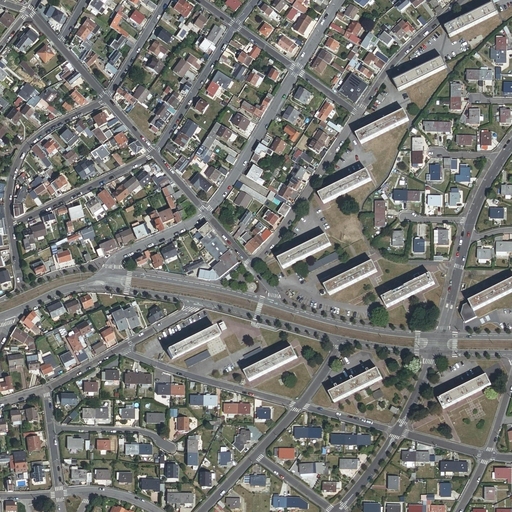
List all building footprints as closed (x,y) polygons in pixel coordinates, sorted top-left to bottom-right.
[(102,3),(97,0),(93,0),(89,6),(99,13),(105,5),(102,3)] [(155,11),(158,7),(153,3),(149,0),(148,0),(144,0),(144,2),(155,11)] [(181,0),(174,10),(186,18),(193,9),(181,0)] [(242,5),(236,0),(230,0),(227,5),(236,12),(242,5)] [(288,4),(282,0),(278,0),(273,8),(280,13),(288,4)] [(299,0),(296,5),(294,9),(300,12),(303,14),(306,9),(302,6),(306,0),(299,0)] [(372,0),(357,0),(355,2),(364,9),(369,4),(372,0)] [(408,2),(407,1),(406,0),(405,0),(401,4),(397,7),(399,9),(401,11),(409,3),(408,2)] [(413,6),(415,9),(426,0),(425,0),(413,0),(410,2),(413,6)] [(409,3),(401,11),(403,13),(413,6),(410,2),(409,1),(408,2),(409,3)] [(274,12),(261,2),(259,5),(264,9),(262,12),(270,18),(271,16),(274,12)] [(102,16),(108,7),(105,5),(99,13),(102,16)] [(353,5),(346,16),(354,21),(358,15),(361,10),(353,5)] [(492,5),(444,29),(449,38),(497,14),(492,5)] [(51,19),(56,11),(51,7),(46,16),(51,19)] [(292,23),(300,12),(294,9),(291,13),(288,16),(286,19),(292,23)] [(56,11),(51,19),(59,24),(64,15),(56,11)] [(129,18),(120,11),(118,14),(127,21),(129,18)] [(136,12),(131,19),(140,25),(145,18),(136,12)] [(201,17),(202,16),(197,12),(192,19),(196,22),(194,26),(202,31),(209,22),(205,19),(201,17)] [(173,18),(166,13),(163,17),(170,22),(173,18)] [(0,21),(9,29),(15,21),(6,14),(0,21)] [(304,36),(313,20),(305,15),(298,27),(297,26),(296,28),(297,29),(295,31),(304,36)] [(117,16),(110,27),(115,31),(117,26),(121,18),(119,17),(117,16)] [(427,24),(422,18),(418,21),(423,27),(427,24)] [(89,20),(83,27),(91,33),(92,33),(97,26),(95,25),(89,20)] [(358,39),(365,28),(356,22),(355,22),(353,26),(351,29),(350,29),(348,32),(358,39)] [(416,31),(409,23),(407,25),(402,29),(407,34),(411,31),(413,34),(416,31)] [(91,33),(83,27),(78,24),(76,27),(80,30),(76,36),(84,42),(91,33)] [(95,35),(101,28),(96,24),(95,25),(97,26),(92,33),(95,35)] [(266,25),(261,33),(268,38),(274,30),(266,25)] [(388,28),(386,26),(383,31),(384,32),(386,34),(384,37),(380,41),(388,47),(394,40),(389,36),(392,32),(391,31),(388,28)] [(399,26),(392,32),(400,40),(407,34),(402,29),(399,26)] [(178,38),(185,28),(184,27),(182,30),(177,37),(178,38)] [(223,32),(216,27),(207,42),(209,44),(210,42),(209,41),(214,33),(220,37),(223,32)] [(184,42),(190,31),(185,28),(178,38),(184,42)] [(137,41),(122,30),(121,31),(119,34),(123,36),(127,39),(129,41),(134,45),(137,41)] [(32,43),(34,41),(35,42),(38,38),(29,31),(25,36),(24,35),(21,40),(22,41),(18,46),(24,51),(31,42),(32,43)] [(357,44),(360,40),(358,39),(348,32),(346,36),(345,37),(357,44)] [(220,37),(214,33),(209,41),(210,42),(215,45),(220,37)] [(375,36),(370,33),(365,41),(370,44),(372,42),(375,44),(378,39),(375,36)] [(84,42),(76,36),(69,46),(72,49),(76,47),(79,45),(84,48),(83,51),(84,51),(89,45),(84,42)] [(127,39),(123,36),(117,43),(113,40),(108,46),(115,51),(117,53),(120,49),(122,50),(127,44),(129,41),(127,39)] [(205,41),(201,38),(196,44),(200,47),(205,41)] [(295,45),(284,38),(279,46),(289,53),(290,52),(293,54),(297,48),(294,46),(295,45)] [(331,39),(330,42),(327,47),(335,52),(340,44),(331,39)] [(496,39),(496,52),(506,52),(506,40),(496,39)] [(175,44),(174,45),(170,51),(175,54),(182,43),(177,40),(175,44)] [(207,42),(205,41),(200,47),(199,48),(206,53),(209,49),(212,46),(209,44),(207,42)] [(240,51),(242,47),(233,41),(231,44),(232,44),(231,46),(240,51)] [(370,44),(365,41),(364,42),(361,47),(367,50),(371,45),(370,44)] [(32,43),(31,42),(24,51),(26,52),(33,44),(32,43)] [(164,48),(156,42),(149,51),(157,57),(158,56),(164,48)] [(91,50),(93,47),(89,45),(84,51),(82,54),(79,59),(84,61),(86,57),(91,50)] [(46,47),(37,55),(40,58),(45,64),(54,56),(46,47)] [(263,52),(256,47),(254,50),(253,52),(252,54),(251,54),(249,57),(256,62),(263,52)] [(164,48),(158,56),(162,59),(165,56),(168,51),(168,50),(165,48),(164,48)] [(78,49),(73,53),(77,58),(82,54),(78,49)] [(91,50),(86,57),(89,60),(86,63),(89,67),(98,58),(95,54),(96,53),(91,50)] [(117,53),(115,51),(109,58),(111,60),(110,61),(115,65),(122,56),(117,53)] [(324,52),(320,59),(329,64),(330,65),(334,58),(324,52)] [(353,60),(357,54),(353,52),(348,59),(352,61),(353,60)] [(506,52),(496,52),(496,64),(497,64),(502,64),(506,64),(506,52)] [(249,57),(245,54),(240,62),(245,65),(247,62),(247,60),(249,58),(249,57)] [(385,65),(386,64),(377,58),(377,57),(375,56),(375,57),(370,54),(365,63),(369,66),(373,61),(377,64),(376,65),(382,70),(385,65)] [(389,61),(379,54),(377,57),(377,58),(386,64),(389,61)] [(231,59),(225,55),(222,59),(231,64),(233,60),(231,59)] [(194,67),(196,64),(198,61),(191,56),(187,62),(194,67)] [(32,70),(20,58),(17,60),(21,64),(20,65),(28,74),(32,70)] [(164,66),(154,59),(148,68),(158,75),(164,66)] [(329,64),(320,59),(314,68),(323,73),(329,64)] [(441,59),(394,83),(399,92),(446,69),(441,59)] [(191,67),(182,60),(173,72),(182,79),(191,67)] [(359,64),(353,60),(352,61),(350,64),(349,65),(355,69),(359,64)] [(350,64),(346,62),(339,71),(343,74),(346,71),(349,65),(350,64)] [(116,75),(119,71),(113,67),(109,63),(106,67),(116,75)] [(240,64),(239,63),(236,67),(240,70),(236,77),(244,82),(247,77),(244,75),(248,69),(242,66),(240,64)] [(365,68),(359,64),(355,69),(361,73),(364,69),(365,68)] [(63,81),(65,83),(66,83),(66,82),(73,77),(66,68),(63,70),(65,73),(60,78),(63,81)] [(371,79),(373,75),(374,74),(373,73),(367,69),(365,68),(364,69),(361,73),(367,77),(371,79)] [(267,78),(276,84),(281,75),(275,71),(274,72),(271,70),(271,71),(267,78)] [(258,73),(255,71),(251,78),(249,77),(246,82),(248,83),(256,87),(261,79),(256,76),(258,73)] [(479,72),(467,72),(466,81),(479,82),(479,72)] [(480,72),(479,72),(479,82),(483,82),(492,82),(492,72),(487,72),(480,72)] [(220,73),(214,83),(221,87),(227,91),(233,81),(220,73)] [(80,77),(77,74),(73,77),(66,82),(69,86),(80,77)] [(368,87),(353,76),(341,92),(356,104),(368,87)] [(69,86),(66,83),(65,83),(64,85),(73,93),(71,96),(77,102),(76,104),(79,106),(80,105),(82,106),(84,103),(85,101),(84,100),(74,92),(75,91),(69,86)] [(188,83),(185,87),(182,91),(182,92),(187,95),(192,86),(188,83)] [(221,87),(214,83),(208,92),(211,94),(210,96),(210,97),(213,99),(221,87)] [(451,86),(451,99),(461,99),(461,86),(455,86),(453,86),(453,85),(453,83),(450,83),(450,86),(451,86)] [(37,96),(40,94),(27,84),(17,96),(20,98),(22,100),(26,103),(29,101),(29,102),(31,100),(32,99),(37,96)] [(142,105),(151,94),(138,85),(133,92),(136,95),(133,98),(136,101),(138,102),(142,105)] [(50,104),(55,97),(57,94),(50,88),(46,91),(47,92),(45,95),(43,93),(39,98),(48,105),(49,104),(50,104)] [(129,96),(120,88),(117,93),(126,100),(129,96)] [(312,95),(302,89),(295,100),(306,106),(312,95)] [(179,97),(174,93),(170,99),(168,98),(165,103),(174,109),(180,102),(177,100),(179,97)] [(32,99),(31,100),(29,102),(29,101),(26,105),(29,107),(30,107),(34,109),(36,106),(39,108),(42,106),(47,110),(50,106),(48,105),(39,98),(37,96),(32,99)] [(133,98),(129,96),(126,100),(133,106),(136,101),(133,98)] [(20,98),(14,104),(17,107),(22,100),(20,98)] [(267,110),(273,101),(268,98),(268,99),(263,107),(267,110)] [(461,99),(451,99),(451,111),(461,111),(461,99)] [(202,101),(197,110),(204,114),(210,106),(202,101)] [(64,103),(61,106),(64,108),(63,108),(69,112),(73,107),(68,103),(66,104),(64,103)] [(260,111),(245,103),(243,107),(259,117),(262,113),(260,111)] [(332,119),(337,112),(334,110),(335,109),(334,108),(335,106),(332,104),(330,106),(327,103),(325,106),(326,107),(325,109),(321,113),(318,118),(321,120),(324,115),(328,118),(329,117),(332,119)] [(239,110),(230,105),(228,108),(238,114),(241,110),(240,109),(239,110)] [(27,106),(20,114),(27,120),(34,111),(27,106)] [(157,114),(155,116),(156,116),(160,119),(167,110),(162,107),(157,114)] [(165,123),(172,115),(174,116),(177,112),(169,107),(167,110),(160,119),(165,123)] [(259,117),(243,107),(242,108),(261,120),(262,119),(259,117)] [(301,114),(291,108),(283,120),(293,126),(301,114)] [(506,109),(501,109),(500,123),(511,124),(511,120),(510,120),(510,111),(506,111),(506,109)] [(24,117),(14,110),(7,119),(16,127),(24,117)] [(479,111),(469,111),(469,118),(466,118),(462,115),(461,118),(459,122),(466,126),(466,124),(469,124),(469,125),(479,125),(479,121),(483,121),(483,117),(479,117),(479,111)] [(366,131),(356,135),(361,145),(409,122),(404,112),(394,117),(393,115),(394,114),(394,113),(388,113),(391,119),(382,123),(381,121),(381,120),(381,119),(375,119),(378,125),(370,129),(368,125),(363,125),(364,128),(365,128),(366,131)] [(97,124),(99,128),(107,124),(104,118),(106,117),(104,113),(94,118),(97,124)] [(240,115),(234,125),(244,131),(248,125),(251,122),(240,115)] [(321,120),(334,129),(338,132),(340,133),(342,130),(329,122),(329,123),(326,121),(328,118),(324,115),(321,120)] [(160,120),(160,119),(156,116),(150,125),(153,127),(154,128),(160,120)] [(164,123),(160,120),(154,128),(158,131),(164,123)] [(78,124),(79,126),(83,131),(87,136),(91,133),(81,121),(77,124),(78,124)] [(182,134),(190,139),(191,140),(199,127),(190,121),(181,134),(182,134)] [(218,136),(223,127),(218,123),(211,134),(217,138),(218,136)] [(452,123),(438,124),(439,133),(451,133),(451,127),(451,126),(452,126),(452,123)] [(439,133),(438,124),(425,124),(426,133),(439,133)] [(83,131),(79,126),(77,128),(75,129),(79,134),(83,131)] [(127,131),(123,126),(114,132),(116,136),(124,131),(124,132),(127,131)] [(296,131),(288,126),(284,132),(292,137),(296,131)] [(233,133),(223,127),(218,136),(228,142),(229,139),(233,133)] [(96,130),(91,132),(99,141),(100,140),(103,143),(104,142),(107,140),(103,134),(99,128),(96,130)] [(68,130),(60,137),(67,144),(74,137),(68,130)] [(109,131),(103,134),(107,140),(113,136),(109,131)] [(292,137),(290,140),(295,143),(301,133),(300,132),(299,134),(296,131),(292,137)] [(321,131),(315,141),(323,146),(329,137),(321,131)] [(239,136),(233,133),(229,139),(235,143),(239,136)] [(124,138),(122,134),(117,137),(114,138),(117,144),(121,150),(128,146),(129,146),(127,142),(124,138)] [(190,139),(182,134),(180,137),(177,142),(179,143),(177,145),(182,148),(184,149),(190,139)] [(211,134),(202,147),(209,151),(217,138),(211,134)] [(491,134),(482,134),(482,150),(488,150),(488,147),(491,147),(491,134)] [(476,136),(457,136),(457,144),(459,144),(459,146),(472,146),(472,141),(476,141),(476,136)] [(288,145),(279,139),(271,151),(274,152),(281,157),(288,145)] [(49,143),(57,151),(58,152),(59,151),(61,149),(52,140),(49,143)] [(413,140),(413,153),(424,152),(424,149),(423,149),(423,140),(413,140)] [(323,146),(315,141),(309,148),(319,155),(324,147),(323,146)] [(49,143),(48,142),(44,147),(42,148),(43,148),(48,154),(50,152),(53,155),(57,151),(49,143)] [(143,149),(137,142),(129,146),(128,146),(136,155),(143,149)] [(182,152),(169,143),(165,148),(174,154),(175,152),(180,155),(182,152)] [(234,143),(232,147),(239,151),(241,148),(234,143)] [(41,150),(37,145),(35,146),(38,148),(45,157),(45,156),(47,155),(41,150)] [(267,148),(261,145),(256,154),(260,156),(263,152),(267,154),(270,150),(267,148)] [(101,160),(110,154),(107,151),(105,148),(103,146),(90,153),(94,157),(97,155),(101,160)] [(202,147),(200,151),(196,157),(207,164),(214,154),(209,151),(202,147)] [(45,157),(38,148),(34,151),(42,160),(45,157)] [(314,160),(299,150),(298,149),(296,148),(294,150),(297,151),(292,158),(294,159),(293,161),(298,164),(302,159),(311,165),(314,160)] [(67,162),(71,166),(78,159),(72,151),(69,154),(65,158),(68,161),(67,162)] [(424,152),(413,153),(413,165),(419,165),(423,165),(423,156),(424,156),(424,152)] [(126,164),(116,153),(111,156),(121,166),(126,164)] [(260,156),(256,154),(252,160),(258,163),(261,157),(260,156)] [(52,164),(48,160),(45,156),(45,157),(42,160),(41,161),(43,164),(48,168),(52,164)] [(234,166),(237,161),(229,156),(226,161),(234,166)] [(194,159),(192,158),(188,162),(182,157),(180,161),(183,163),(180,166),(177,164),(174,167),(177,170),(181,173),(182,172),(184,174),(188,168),(190,166),(191,164),(194,159)] [(89,161),(76,170),(83,179),(96,170),(89,161)] [(436,167),(431,167),(431,176),(431,181),(441,182),(441,167),(439,167),(439,165),(436,164),(436,167)] [(298,165),(291,176),(298,181),(299,181),(301,183),(303,179),(302,179),(307,171),(298,165)] [(264,172),(256,166),(249,178),(257,183),(260,178),(264,172)] [(278,166),(274,173),(272,176),(275,178),(276,178),(281,170),(282,168),(278,166)] [(212,168),(206,177),(215,183),(221,174),(219,173),(217,171),(212,168)] [(54,174),(49,169),(45,172),(51,179),(61,173),(58,170),(54,174)] [(226,177),(229,173),(222,169),(221,170),(219,173),(221,174),(226,177)] [(468,169),(461,169),(461,177),(461,181),(466,182),(467,178),(471,178),(471,169),(468,169)] [(151,179),(145,172),(140,176),(138,177),(145,185),(151,179)] [(329,192),(320,196),(324,206),(372,181),(367,172),(358,177),(355,172),(352,174),(354,179),(345,183),(343,179),(339,181),(341,185),(333,190),(331,185),(327,187),(329,192)] [(213,186),(199,174),(191,184),(198,189),(200,187),(207,193),(213,186)] [(137,175),(134,177),(140,185),(142,187),(145,185),(138,177),(137,175)] [(174,184),(166,175),(163,178),(163,177),(161,178),(155,182),(162,190),(166,188),(172,185),(174,184)] [(290,176),(287,181),(291,184),(288,188),(293,190),(298,182),(297,182),(298,181),(291,176),(290,176)] [(57,180),(53,183),(59,190),(66,185),(61,177),(57,180)] [(140,185),(134,177),(123,186),(129,194),(140,185)] [(41,179),(40,178),(35,182),(32,184),(34,187),(42,182),(42,181),(41,179)] [(266,182),(260,178),(257,183),(263,187),(266,182)] [(43,180),(42,181),(42,182),(34,187),(32,189),(33,191),(46,182),(44,179),(43,180)] [(299,181),(298,182),(293,190),(297,192),(300,189),(303,184),(301,183),(299,181)] [(50,185),(55,192),(59,190),(53,183),(50,185)] [(42,185),(33,191),(36,195),(45,190),(43,187),(42,185)] [(55,192),(50,185),(46,188),(47,190),(51,195),(55,192)] [(117,190),(112,194),(119,203),(130,194),(129,194),(123,186),(122,185),(117,189),(118,190),(117,190)] [(174,186),(172,185),(166,188),(170,197),(172,196),(175,195),(175,194),(171,187),(174,186)] [(37,197),(39,199),(47,192),(46,191),(47,190),(46,188),(46,187),(45,188),(44,186),(43,187),(45,190),(36,195),(33,191),(37,197)] [(288,188),(286,186),(279,196),(287,201),(288,201),(294,191),(293,190),(288,188)] [(511,186),(502,186),(502,196),(506,196),(511,196),(511,195),(511,186)] [(170,197),(166,188),(162,190),(166,199),(170,197)] [(29,195),(33,201),(37,197),(33,191),(31,189),(28,191),(30,193),(29,195)] [(18,197),(17,200),(13,199),(13,201),(13,205),(21,204),(23,199),(25,200),(25,199),(26,199),(28,194),(19,190),(16,196),(18,197)] [(408,204),(408,193),(407,193),(407,191),(403,190),(403,193),(395,193),(395,195),(394,195),(394,197),(395,197),(395,202),(396,202),(396,205),(400,205),(400,203),(404,203),(404,204),(408,204)] [(175,201),(181,196),(179,194),(180,193),(179,192),(180,191),(175,194),(175,195),(172,196),(175,201)] [(457,191),(451,191),(451,207),(457,207),(457,203),(460,203),(460,194),(457,194),(457,191)] [(106,192),(98,198),(107,211),(115,204),(106,192)] [(242,192),(234,204),(243,210),(246,211),(253,198),(250,197),(247,195),(244,193),(242,192)] [(420,193),(408,193),(408,204),(411,204),(411,203),(420,203),(420,193)] [(278,195),(277,195),(275,199),(284,205),(285,205),(287,201),(279,196),(278,195)] [(175,209),(170,197),(166,199),(170,209),(171,210),(174,209),(175,209)] [(442,197),(429,197),(429,207),(430,207),(434,207),(442,207),(442,197)] [(102,208),(96,200),(87,205),(92,214),(102,208)] [(192,205),(188,200),(181,204),(183,210),(192,205)] [(376,203),(376,216),(386,216),(386,203),(376,203)] [(22,205),(13,206),(13,211),(14,218),(16,218),(24,214),(22,205)] [(65,209),(64,205),(57,209),(59,215),(67,213),(66,209),(65,209)] [(84,217),(81,207),(68,210),(71,221),(84,217)] [(285,217),(291,209),(288,207),(284,213),(280,211),(279,214),(285,217)] [(102,208),(92,214),(94,218),(104,211),(102,208)] [(226,213),(220,208),(216,212),(222,218),(226,213)] [(171,210),(170,209),(157,215),(160,220),(162,225),(175,219),(173,215),(171,210)] [(178,213),(182,222),(187,219),(183,210),(179,212),(178,213)] [(505,210),(492,210),(492,219),(505,220),(505,210)] [(266,221),(273,214),(269,211),(263,219),(266,221)] [(155,222),(160,220),(157,215),(156,212),(149,214),(151,219),(153,218),(155,222)] [(253,216),(248,212),(241,223),(245,226),(251,217),(253,216)] [(178,213),(176,214),(173,215),(175,219),(176,222),(177,225),(182,222),(178,213)] [(266,221),(268,223),(273,227),(279,219),(273,214),(266,221)] [(55,220),(53,215),(42,218),(43,224),(51,221),(55,220)] [(386,216),(376,216),(376,228),(386,228),(386,216)] [(251,217),(245,226),(247,227),(254,219),(251,217)] [(162,225),(160,220),(155,222),(156,225),(154,226),(156,230),(158,229),(159,233),(164,230),(162,226),(162,225)] [(245,230),(247,227),(245,226),(241,223),(239,225),(242,227),(234,237),(236,240),(245,230)] [(194,237),(193,238),(194,240),(196,238),(200,243),(201,242),(207,237),(210,240),(212,238),(210,235),(213,233),(215,231),(209,224),(194,237)] [(33,239),(47,235),(45,229),(44,225),(30,229),(31,229),(33,239)] [(147,235),(142,225),(133,229),(137,239),(147,235)] [(96,239),(91,228),(91,227),(88,228),(89,228),(80,232),(84,241),(90,238),(91,241),(96,239)] [(261,237),(265,241),(273,234),(266,227),(261,232),(260,233),(260,234),(262,235),(261,237)] [(260,233),(261,232),(257,228),(252,233),(256,237),(258,234),(260,233)] [(33,239),(31,229),(22,232),(25,241),(23,241),(26,252),(35,249),(34,245),(35,244),(33,239)] [(121,239),(132,234),(130,230),(119,234),(121,239)] [(438,231),(434,231),(434,244),(439,244),(439,246),(449,246),(449,241),(448,241),(448,231),(444,231),(444,230),(438,230),(438,231)] [(247,234),(247,233),(247,232),(246,231),(244,232),(246,234),(241,238),(247,245),(253,239),(249,235),(248,233),(247,234)] [(207,237),(201,242),(204,246),(207,244),(209,246),(218,238),(213,233),(210,235),(212,238),(210,240),(207,237)] [(404,233),(394,233),(394,247),(404,248),(404,233)] [(86,247),(80,234),(77,235),(78,239),(79,239),(80,241),(83,248),(86,247)] [(134,240),(132,234),(121,239),(124,244),(134,240)] [(260,246),(260,247),(265,241),(261,237),(259,235),(258,234),(256,237),(253,239),(260,246)] [(50,247),(62,241),(61,236),(48,242),(50,247)] [(288,254),(279,258),(284,268),(332,245),(327,236),(318,240),(317,237),(311,236),(314,242),(306,246),(304,242),(298,242),(301,248),(293,252),(291,248),(285,248),(288,254)] [(507,252),(510,252),(511,243),(503,242),(503,237),(496,238),(496,242),(498,242),(497,252),(507,252)] [(204,246),(218,262),(221,260),(231,271),(239,263),(218,238),(209,246),(207,244),(204,246)] [(62,241),(50,247),(52,256),(55,255),(63,253),(62,250),(57,251),(56,247),(68,242),(66,240),(66,239),(62,241)] [(260,246),(253,239),(247,245),(245,247),(252,254),(260,246)] [(103,256),(107,255),(106,253),(116,248),(113,240),(99,246),(101,250),(103,256)] [(425,242),(416,242),(416,255),(425,255),(425,242)] [(177,254),(175,250),(173,245),(169,246),(169,247),(162,250),(162,252),(165,260),(177,254)] [(482,248),(479,248),(478,259),(480,259),(488,259),(491,259),(492,250),(482,250),(482,248)] [(63,253),(55,255),(58,264),(71,260),(69,251),(63,253)] [(339,252),(304,268),(307,274),(341,258),(339,252)] [(163,260),(162,258),(160,259),(158,255),(151,258),(154,263),(154,264),(153,265),(155,269),(163,265),(161,261),(163,260)] [(139,260),(135,262),(137,267),(147,263),(144,258),(143,256),(138,258),(139,260)] [(187,267),(190,272),(201,267),(200,267),(206,263),(203,260),(198,263),(198,262),(187,267)] [(200,270),(201,268),(196,270),(195,278),(211,280),(216,280),(221,279),(221,278),(231,271),(221,260),(218,262),(220,264),(211,272),(200,270)] [(41,268),(44,267),(42,262),(33,266),(35,270),(39,268),(39,267),(40,266),(41,268)] [(241,266),(239,263),(231,271),(232,273),(241,266)] [(334,281),(325,286),(329,296),(378,273),(373,263),(364,268),(362,263),(358,265),(360,269),(351,274),(349,269),(345,271),(347,275),(338,280),(336,275),(332,277),(334,281)] [(46,272),(44,267),(41,268),(40,266),(39,267),(39,268),(35,270),(36,275),(42,273),(42,274),(46,272)] [(11,282),(8,271),(0,273),(0,280),(1,284),(11,282)] [(223,280),(232,273),(231,271),(221,278),(223,280)] [(394,294),(384,299),(389,309),(437,284),(432,275),(422,280),(420,276),(419,276),(418,276),(417,277),(416,278),(419,282),(410,286),(408,282),(407,283),(406,283),(405,283),(404,284),(406,288),(397,292),(395,288),(394,288),(392,289),(391,290),(394,294)] [(477,299),(470,302),(472,305),(463,310),(469,322),(479,317),(476,311),(511,292),(511,280),(511,282),(509,277),(505,279),(507,283),(495,289),(493,285),(489,287),(492,291),(480,297),(478,293),(474,295),(477,299)] [(89,296),(80,300),(84,310),(94,306),(89,296)] [(77,301),(66,306),(69,314),(81,309),(77,301)] [(63,307),(61,303),(48,309),(53,319),(66,313),(63,307)] [(123,313),(129,327),(130,329),(140,325),(137,318),(139,317),(137,313),(135,314),(132,308),(123,313)] [(123,313),(122,310),(112,315),(115,321),(113,322),(114,326),(116,325),(119,331),(129,327),(123,313)] [(158,318),(156,313),(154,310),(150,312),(153,317),(148,320),(152,326),(156,323),(155,322),(159,320),(158,318)] [(34,311),(26,319),(31,322),(34,319),(35,318),(37,315),(38,315),(34,311)] [(42,320),(37,315),(35,318),(36,318),(35,319),(34,319),(31,322),(34,325),(38,321),(39,322),(42,320)] [(31,322),(26,319),(23,323),(31,329),(34,325),(31,322)] [(91,332),(90,330),(95,328),(90,320),(86,322),(76,327),(77,328),(73,330),(75,335),(77,338),(81,336),(82,337),(91,332)] [(59,332),(62,338),(68,334),(64,326),(57,329),(59,332)] [(28,335),(16,328),(13,333),(26,341),(28,335)] [(116,339),(111,328),(110,329),(103,333),(108,343),(116,339)] [(216,328),(168,352),(173,361),(221,337),(216,328)] [(26,341),(13,333),(11,336),(24,344),(26,341)] [(36,339),(28,335),(26,341),(37,347),(36,339)] [(77,338),(75,335),(67,339),(74,352),(77,351),(83,347),(77,338)] [(37,347),(26,341),(24,344),(29,346),(29,351),(37,351),(37,347)] [(106,349),(102,343),(93,348),(94,351),(96,355),(106,349)] [(89,358),(83,347),(77,351),(78,352),(79,352),(80,352),(79,351),(81,350),(84,354),(81,356),(77,358),(81,363),(89,358)] [(220,352),(217,347),(185,362),(188,368),(220,352)] [(264,354),(261,348),(244,357),(247,363),(264,354)] [(293,349),(246,374),(251,383),(298,359),(293,349)] [(43,351),(37,352),(38,356),(39,360),(47,361),(47,357),(44,357),(43,351)] [(72,356),(70,352),(61,357),(66,368),(75,363),(72,357),(72,356)] [(16,367),(24,365),(22,355),(7,358),(9,367),(14,366),(14,365),(15,365),(16,367)] [(40,369),(39,360),(28,361),(29,371),(40,369)] [(49,364),(41,368),(44,376),(53,371),(49,364)] [(378,371),(330,394),(335,404),(382,380),(378,371)] [(119,372),(106,372),(106,381),(119,381),(119,372)] [(138,385),(139,375),(126,375),(126,385),(138,385)] [(143,375),(139,375),(138,385),(142,385),(147,385),(151,385),(152,376),(143,375)] [(0,382),(1,385),(8,384),(9,391),(11,391),(10,385),(12,385),(11,377),(0,379),(0,382)] [(487,377),(439,401),(444,410),(492,387),(487,377)] [(97,384),(84,383),(84,393),(88,393),(93,393),(97,393),(97,384)] [(0,385),(0,387),(1,393),(9,391),(8,384),(1,385),(0,385)] [(171,396),(172,387),(159,386),(159,396),(171,396)] [(175,387),(172,387),(171,396),(185,396),(185,387),(175,387)] [(381,390),(372,394),(375,401),(384,397),(381,390)] [(75,396),(61,396),(61,397),(61,404),(61,406),(75,406),(75,404),(75,400),(75,396)] [(205,407),(205,397),(192,397),(192,407),(205,407)] [(218,397),(205,397),(205,407),(218,407),(218,397)] [(238,415),(238,406),(235,406),(233,406),(226,406),(225,415),(229,415),(234,415),(238,415)] [(252,406),(238,406),(238,415),(251,416),(252,406)] [(95,419),(95,409),(86,409),(83,409),(83,418),(95,419)] [(108,409),(95,409),(95,419),(108,419),(108,409)] [(36,410),(26,411),(28,423),(38,421),(36,410)] [(124,420),(127,420),(131,420),(134,420),(134,410),(122,410),(122,414),(122,420),(124,420)] [(271,411),(258,411),(258,420),(271,421),(271,411)] [(11,423),(21,422),(20,412),(10,413),(11,423)] [(164,414),(147,414),(146,424),(159,424),(159,427),(164,427),(164,414)] [(179,419),(179,422),(179,431),(184,431),(188,431),(188,419),(179,419)] [(309,439),(309,429),(296,429),(296,439),(309,439)] [(313,429),(309,429),(309,439),(322,439),(322,429),(313,429)] [(251,437),(251,433),(246,433),(242,433),(242,436),(241,446),(245,446),(247,446),(247,442),(251,442),(251,437)] [(241,446),(242,436),(238,435),(238,437),(235,437),(235,443),(232,445),(241,453),(245,449),(245,446),(241,446)] [(344,446),(344,437),(332,437),(332,440),(331,446),(344,446)] [(357,446),(357,437),(344,437),(344,446),(357,446)] [(361,437),(357,437),(357,446),(371,446),(371,437),(361,437)] [(29,452),(40,450),(39,438),(27,439),(29,452)] [(69,439),(67,439),(67,449),(82,449),(82,439),(71,439),(69,439)] [(110,441),(97,441),(97,450),(110,450),(110,441)] [(188,450),(188,454),(198,454),(198,441),(196,441),(189,441),(188,441),(188,450)] [(139,456),(139,446),(126,446),(126,455),(139,456)] [(151,446),(139,446),(139,456),(151,456),(151,446)] [(222,454),(227,454),(227,448),(221,448),(221,454),(219,454),(219,462),(222,462),(222,454)] [(295,450),(280,450),(280,458),(280,460),(294,460),(295,450)] [(412,462),(416,463),(417,453),(411,453),(403,453),(403,462),(407,462),(412,462)] [(417,453),(416,463),(429,463),(429,453),(423,453),(417,453)] [(198,454),(188,454),(188,466),(194,466),(198,467),(198,454)] [(227,454),(222,454),(222,462),(222,467),(228,467),(228,463),(230,463),(231,463),(231,454),(227,454)] [(9,456),(0,455),(0,463),(10,463),(10,462),(9,456)] [(26,464),(25,457),(14,459),(14,461),(10,462),(10,463),(11,470),(15,470),(27,469),(26,464)] [(340,460),(340,470),(357,470),(357,467),(360,467),(360,460),(340,460)] [(43,463),(32,464),(32,469),(34,469),(35,474),(33,474),(34,480),(35,480),(35,484),(43,483),(43,479),(45,479),(45,473),(42,474),(42,471),(44,471),(44,467),(43,467),(43,463)] [(455,472),(455,463),(450,463),(442,463),(442,472),(455,472)] [(459,463),(455,463),(455,472),(468,473),(468,463),(459,463)] [(323,467),(323,464),(316,464),(317,474),(322,475),(326,468),(326,467),(323,467)] [(313,465),(300,465),(301,475),(313,474),(313,465)] [(175,467),(168,467),(168,479),(177,479),(177,467),(175,467)] [(86,474),(86,471),(77,471),(72,470),(72,480),(86,480),(86,474)] [(502,470),(496,470),(496,474),(496,480),(508,480),(509,470),(504,470),(502,470)] [(110,471),(97,471),(97,481),(105,481),(110,481),(110,471)] [(132,474),(119,474),(119,484),(132,484),(132,474)] [(212,475),(202,475),(202,488),(208,488),(208,484),(212,484),(212,479),(212,475)] [(252,478),(252,485),(252,487),(266,487),(266,479),(266,477),(252,477),(252,478)] [(399,478),(387,478),(387,487),(387,491),(399,491),(399,478)] [(147,481),(142,481),(142,483),(142,485),(142,491),(155,491),(155,481),(153,481),(147,481)] [(336,489),(336,484),(324,483),(324,489),(327,489),(327,493),(336,493),(336,489)] [(451,485),(441,485),(441,498),(451,498),(451,485)] [(495,489),(486,489),(486,501),(495,502),(495,489)] [(181,504),(180,494),(179,495),(168,495),(168,505),(177,504),(181,504)] [(193,494),(180,494),(181,504),(184,504),(193,504),(193,494)] [(287,508),(287,499),(280,498),(280,495),(275,495),(274,508),(287,508)] [(309,505),(300,499),(287,499),(287,508),(300,509),(309,510),(309,505)] [(241,500),(228,500),(228,505),(232,505),(232,509),(241,509),(241,500)] [(432,501),(427,501),(427,511),(435,511),(436,511),(432,511),(432,506),(432,501)] [(15,511),(15,506),(16,502),(7,502),(6,511),(15,511)]
